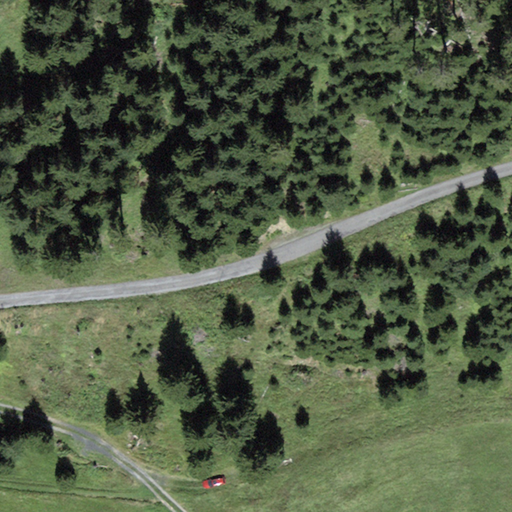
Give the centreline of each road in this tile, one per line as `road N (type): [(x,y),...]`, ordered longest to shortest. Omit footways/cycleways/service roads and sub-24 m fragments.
road 1 (unclassified): [(0,296),(196,274),(294,249),(447,185),(511,168)]
road 2 (track): [(0,408),(89,429),(182,511)]
